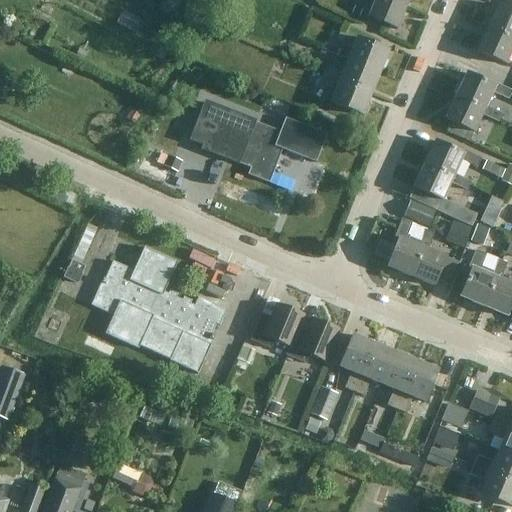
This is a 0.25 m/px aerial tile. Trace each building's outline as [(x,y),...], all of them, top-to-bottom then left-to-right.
[(407,6),(391,0),(366,0),(368,1),(368,0),(375,0),(368,18),(397,30),(404,13),(407,6)] [(511,0),(506,0),(503,8),(498,5),(495,12),(487,28),(511,40),(511,0)] [(511,40),(487,28),(484,35),(477,51),(505,65),(511,49),(511,40)] [(348,60),(379,73),(388,51),(381,49),(356,38),(356,39),(340,32),(336,42),(352,49),(348,60)] [(372,91),(379,73),(348,60),(343,72),(327,65),(323,75),(371,94),(372,91)] [(485,106),(485,107),(492,92),(508,100),(511,91),(495,83),(494,86),(466,73),(463,81),(455,97),(484,110),(485,106)] [(369,98),(371,94),(323,75),(319,84),(335,91),(330,103),(362,116),(369,98)] [(450,122),(473,133),(482,115),(498,123),(502,114),(485,107),(485,106),(484,110),(455,97),(453,101),(445,120),(450,122)] [(326,135),(285,119),(279,132),(226,111),(210,153),(250,168),(247,175),(269,184),(282,150),(315,163),(326,135)] [(469,143),(473,133),(450,122),(445,132),(469,143)] [(454,174),(454,175),(460,160),(477,168),(480,159),(463,152),(462,154),(435,142),(432,147),(424,165),(452,178),(454,174)] [(500,179),(504,170),(485,161),(481,170),(500,179)] [(500,179),(499,181),(511,187),(511,185),(511,166),(507,164),(504,170),(500,179)] [(470,182),(454,175),(454,174),(452,178),(424,165),(421,170),(413,188),(442,201),(450,183),(466,190),(470,182)] [(442,201),(414,188),(409,199),(448,217),(453,206),(442,201)] [(403,216),(427,227),(434,212),(409,201),(403,216)] [(422,249),(418,247),(404,241),(410,224),(402,221),(395,238),(398,239),(386,268),(393,270),(410,277),(422,249)] [(470,229),(452,222),(445,242),(462,249),(470,229)] [(470,241),(482,246),(488,230),(477,225),(470,241)] [(433,234),(428,232),(425,230),(418,247),(422,249),(410,277),(416,280),(433,287),(445,258),(427,250),(433,234)] [(169,360),(169,361),(197,374),(215,336),(211,335),(216,325),(219,326),(226,310),(198,297),(195,303),(165,289),(177,263),(144,248),(133,271),(112,262),(104,280),(102,279),(90,306),(113,316),(105,334),(138,349),(139,347),(169,360)] [(491,277),(477,271),(484,254),(475,251),(468,268),(471,269),(459,297),(466,300),(483,307),(495,278),(491,277)] [(495,278),(483,307),(489,310),(506,317),(511,302),(511,285),(500,280),(507,264),(498,260),(491,277),(495,278)] [(77,284),(82,274),(85,267),(72,261),(64,278),(77,284)] [(289,347),(296,329),(302,315),(278,305),(272,319),(261,314),(249,341),(270,349),(273,341),(288,347),(289,347)] [(289,347),(288,347),(285,356),(305,364),(308,355),(324,362),(337,330),(313,320),(307,333),(296,329),(289,347)] [(354,393),(373,345),(352,336),(339,367),(351,372),(344,389),(354,393)] [(382,385),(395,353),(373,345),(354,393),(363,397),(370,380),(382,385)] [(246,364),(249,365),(255,352),(242,347),(234,367),(243,371),(246,364)] [(396,410),(416,362),(395,353),(382,385),(393,390),(386,406),(396,410)] [(5,358),(0,370),(0,407),(10,412),(28,368),(5,358)] [(416,362),(396,410),(405,414),(412,398),(424,403),(437,371),(416,362)] [(321,388),(310,414),(322,419),(326,421),(337,395),(321,388)] [(469,409),(491,418),(499,398),(477,390),(469,409)] [(267,413),(276,417),(280,406),(271,402),(267,413)] [(189,436),(194,421),(172,414),(167,429),(189,436)] [(491,423),(511,432),(511,419),(511,421),(495,414),(491,423)] [(315,435),(320,423),(309,419),(304,431),(315,435)] [(511,457),(511,432),(491,423),(487,433),(503,440),(498,451),(511,457)] [(333,436),(330,430),(325,429),(320,431),(318,437),(320,442),(326,444),(331,441),(333,436)] [(433,443),(452,451),(458,437),(439,429),(433,443)] [(363,436),(358,445),(371,451),(375,442),(363,436)] [(453,458),(430,449),(425,461),(448,471),(453,458)] [(511,481),(511,457),(498,451),(494,463),(477,456),(473,465),(511,481)] [(404,452),(400,462),(414,468),(419,458),(404,452)] [(511,507),(511,506),(511,481),(473,465),(469,475),(485,482),(480,494),(511,507)] [(60,467),(54,481),(80,491),(85,476),(60,467)] [(110,478),(125,484),(129,475),(114,468),(110,478)] [(145,495),(159,484),(149,471),(135,482),(145,495)] [(42,511),(72,511),(80,491),(54,481),(42,511)] [(217,483),(212,494),(204,511),(233,511),(241,493),(217,483)] [(20,511),(36,511),(45,490),(30,485),(20,511)] [(0,511),(4,511),(8,501),(0,497),(0,511)] [(442,511),(445,506),(433,501),(428,511),(442,511)]
